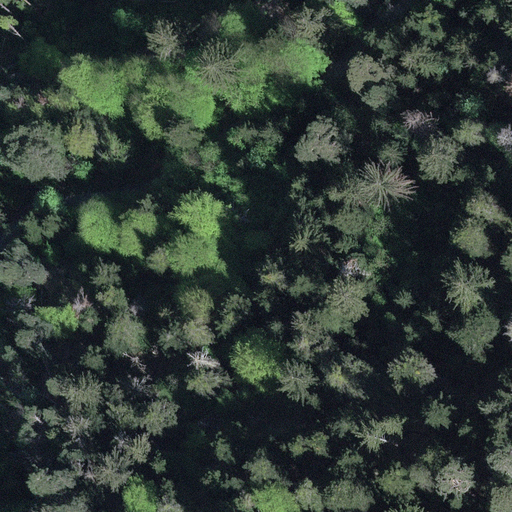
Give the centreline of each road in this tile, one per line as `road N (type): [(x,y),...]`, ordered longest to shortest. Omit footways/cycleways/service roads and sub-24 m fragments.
road 1 (track): [(0,249),(57,211),(160,179),(315,89),(406,0)]
road 2 (track): [(0,83),(38,73),(101,79),(260,0)]
